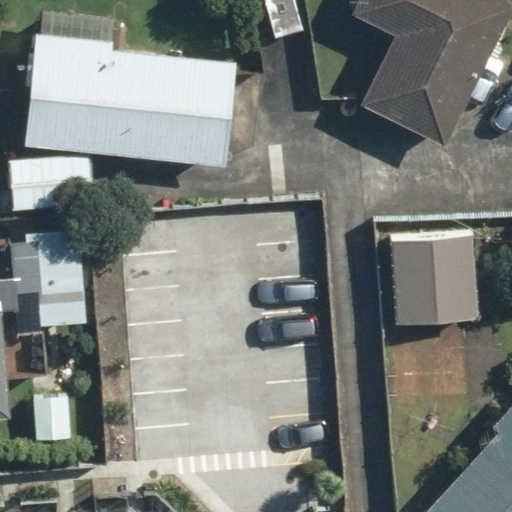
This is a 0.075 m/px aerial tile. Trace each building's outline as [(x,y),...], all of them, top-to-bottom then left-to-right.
[(395,33),(358,100),(440,145),(511,13),(511,8),(497,0),(352,0),(349,8),(395,33)] [(17,144),(12,206),(94,211),(98,158),(228,167),(236,55),(110,47),(110,38),(37,33),(29,145),(17,144)] [(23,325),(84,320),(76,225),(15,230),(23,325)] [(469,227),(388,230),(392,323),(473,320),(469,227)] [(314,511),(241,331),(124,379),(156,456),(176,448),(201,511),(314,511)] [(67,385),(27,389),(32,441),(71,438),(67,385)] [(422,511),(511,511),(511,407),(483,438),(488,443),(422,511)]
